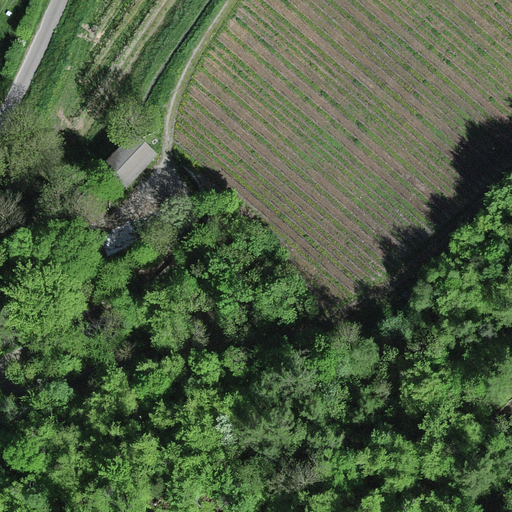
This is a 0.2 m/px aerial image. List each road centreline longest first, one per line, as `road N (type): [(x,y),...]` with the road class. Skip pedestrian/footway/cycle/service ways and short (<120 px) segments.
road 1 (track): [(0,369),(55,376),(264,346),(367,294),(511,172)]
road 2 (track): [(0,355),(113,292),(177,168),(159,161),(113,219),(0,251)]
road 3 (unclassified): [(0,118),(58,0)]
